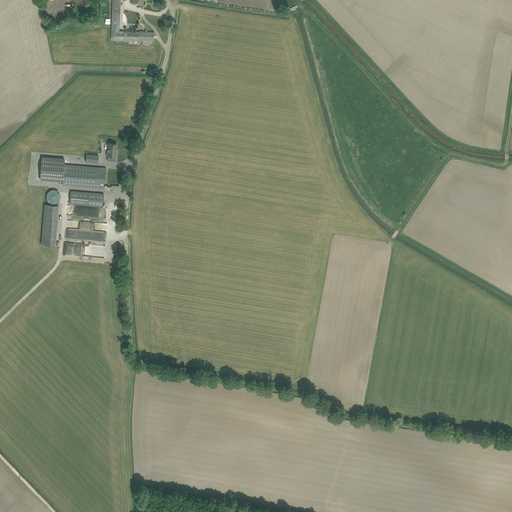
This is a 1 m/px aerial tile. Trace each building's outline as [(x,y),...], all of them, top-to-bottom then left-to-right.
[(149,41),(154,41),(154,32),(119,31),(120,0),(112,0),(111,40),(149,41)] [(106,156),(116,157),(117,150),(116,149),(117,144),(107,143),(106,156)] [(86,162),(98,163),(99,155),(86,154),(86,162)] [(63,185),(104,188),(106,168),(64,164),(65,158),(42,156),(40,180),(63,182),(63,185)] [(52,203),(53,203),(54,203),(55,203),(56,203),(57,202),(58,202),(59,201),(60,200),(60,199),(60,197),(60,196),(60,195),(60,194),(59,193),(59,192),(58,191),(57,191),(56,190),(55,190),(54,190),(53,190),(52,190),(51,190),(50,191),(49,191),(48,192),(47,193),(47,194),(47,196),(47,197),(47,198),(47,199),(48,200),(48,201),(49,202),(50,202),(51,203),(52,203)] [(70,204),(103,207),(104,194),(71,191),(70,204)] [(41,244),(55,245),(59,205),(45,204),(41,244)]
